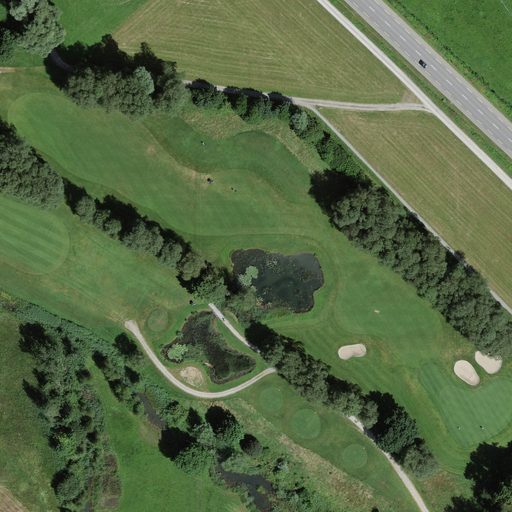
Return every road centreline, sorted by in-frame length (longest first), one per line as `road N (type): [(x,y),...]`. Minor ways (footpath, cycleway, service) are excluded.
road 1 (residential): [(433,107),(304,102),(72,70),(52,56),(41,0)]
road 2 (unknown): [(511,313),(304,102)]
road 3 (secondary): [(511,141),(362,0)]
